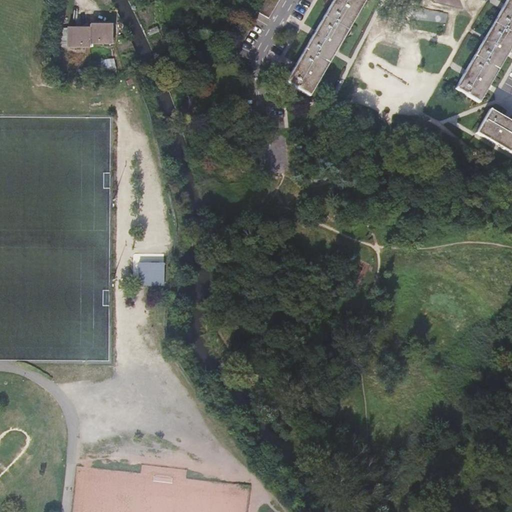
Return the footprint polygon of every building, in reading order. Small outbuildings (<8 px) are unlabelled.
[(279,0),(263,0),(256,13),(268,20),(279,0)] [(333,0),(314,34),(295,66),(284,85),(307,99),(349,28),(365,0),(333,0)] [(454,92),(477,105),(488,86),(508,53),(511,45),(511,0),(506,0),(503,6),(483,40),(464,73),(454,92)] [(67,26),(67,46),(113,46),(113,23),(90,23),(90,26),(67,26)] [(511,157),(511,125),(505,121),(488,112),(474,136),(511,157)] [(138,283),(161,284),(162,266),(139,264),(138,283)]
